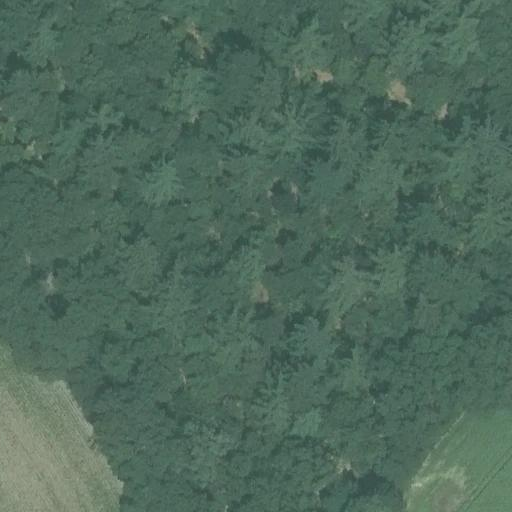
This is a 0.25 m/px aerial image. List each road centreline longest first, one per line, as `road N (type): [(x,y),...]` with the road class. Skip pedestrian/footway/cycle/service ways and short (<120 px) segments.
road 1 (track): [(202,511),(0,243)]
road 2 (track): [(313,511),(511,322)]
